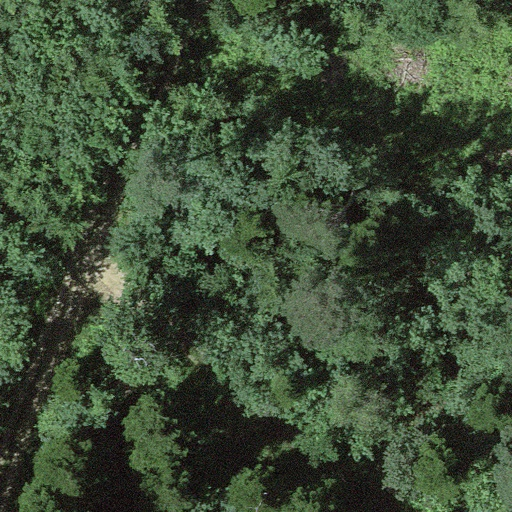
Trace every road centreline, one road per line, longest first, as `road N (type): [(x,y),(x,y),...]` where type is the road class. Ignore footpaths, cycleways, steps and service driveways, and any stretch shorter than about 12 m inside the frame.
road 1 (track): [(0,508),(9,425),(193,0)]
road 2 (track): [(0,164),(376,511)]
